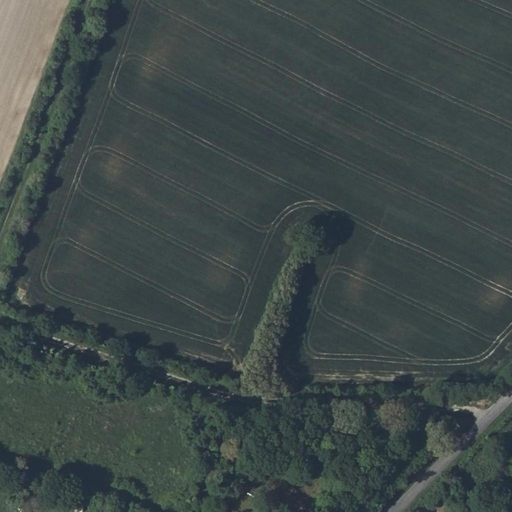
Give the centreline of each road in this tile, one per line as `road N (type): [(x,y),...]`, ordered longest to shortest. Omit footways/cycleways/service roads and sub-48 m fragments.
road 1 (track): [(485,418),(237,400),(0,322)]
road 2 (unclassified): [(393,511),(511,391)]
